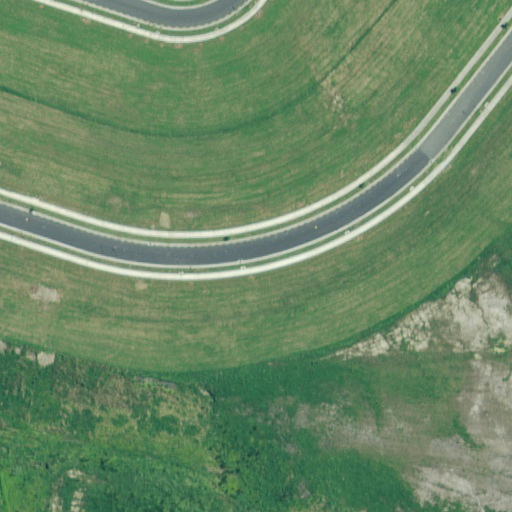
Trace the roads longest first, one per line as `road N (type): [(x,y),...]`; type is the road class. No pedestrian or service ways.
road 1 (residential): [(511,44),(399,175),(347,214),(289,239),(237,251),(138,254),(0,213)]
road 2 (residential): [(234,0),(183,19),(111,0)]
